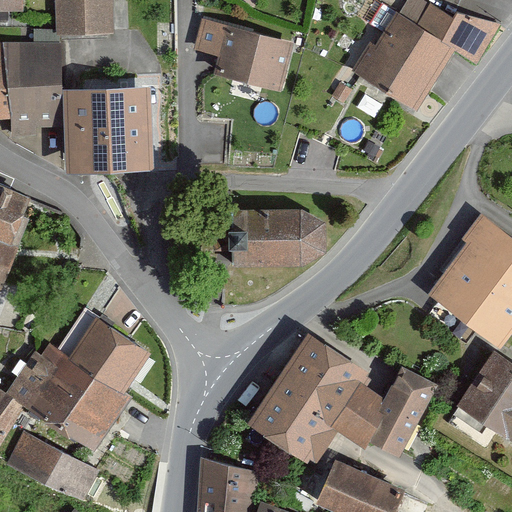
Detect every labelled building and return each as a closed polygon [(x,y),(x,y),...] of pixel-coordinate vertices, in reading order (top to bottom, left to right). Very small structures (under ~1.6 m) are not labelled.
[(0,0),(0,7),(22,8),(21,0),(0,0)] [(111,0),(55,0),(55,32),(112,32),(111,0)] [(415,108),(453,48),(475,62),(498,24),(457,11),(454,16),(431,2),(429,5),(420,0),(407,0),(398,15),(395,12),(374,45),(368,41),(351,69),(415,108)] [(291,42),(227,26),(215,73),(280,89),(291,42)] [(63,88),(61,41),(0,43),(0,118),(12,118),(12,135),(35,134),(35,125),(64,124),(63,88)] [(149,85),(63,88),(64,124),(66,172),(152,169),(149,85)] [(0,287),(1,288),(16,246),(9,243),(29,194),(0,182),(0,287)] [(300,208),(231,208),(231,266),(297,265),(325,250),(325,222),(300,208)] [(511,235),(481,213),(463,237),(468,240),(429,293),(501,345),(511,329),(511,235)] [(85,306),(58,345),(123,390),(150,352),(85,306)] [(307,331),(272,384),(339,428),(368,385),(360,380),(367,370),(307,331)] [(123,390),(58,345),(51,340),(41,354),(55,364),(121,410),(131,395),(123,390)] [(0,388),(0,442),(27,404),(55,364),(41,354),(34,350),(5,392),(0,388)] [(511,362),(492,350),(458,403),(511,437),(511,362)] [(93,450),(121,410),(55,364),(27,404),(93,450)] [(401,364),(367,436),(399,454),(436,384),(401,364)] [(339,428),(272,384),(248,420),(307,459),(310,455),(318,460),(339,428)] [(98,468),(24,431),(8,461),(82,498),(98,468)] [(392,511),(404,489),(335,457),(316,500),(342,511),(392,511)] [(248,511),(258,471),(209,460),(201,511),(248,511)] [(290,511),(262,500),(257,511),(290,511)]
